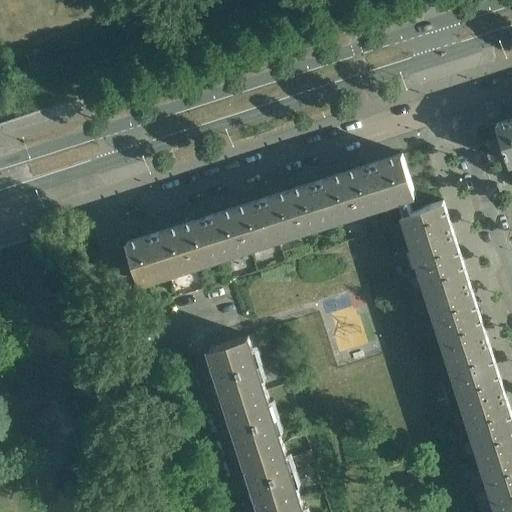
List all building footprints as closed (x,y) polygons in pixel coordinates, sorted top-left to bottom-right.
[(511,161),(511,116),(497,122),(510,162),(511,161)] [(416,193),(403,152),(347,170),(360,210),(399,198),(408,195),(416,193)] [(360,210),(347,170),(293,187),(306,228),(360,210)] [(306,228),(293,187),(238,205),(251,245),(306,228)] [(412,209),(408,195),(399,198),(404,212),(412,209)] [(462,254),(453,227),(444,199),(412,209),(404,212),(421,267),(462,254)] [(251,245),(238,205),(184,222),(197,263),(251,245)] [(197,263),(184,222),(128,240),(141,281),(197,263)] [(479,309),(462,254),(421,267),(439,322),(479,309)] [(497,364),(479,309),(439,322),(456,376),(497,364)] [(267,389),(258,361),(249,334),(210,347),(228,401),(267,389)] [(511,419),(511,411),(497,364),(456,376),(474,431),(511,419)] [(284,442),(275,415),(267,389),(228,401),(245,455),(284,442)] [(511,478),(511,419),(474,431),(491,486),(511,478)] [(301,495),(292,469),(284,442),(245,455),(262,508),(301,495)] [(511,511),(511,478),(491,486),(499,511),(511,511)] [(306,511),(301,495),(262,508),(263,511),(306,511)]
